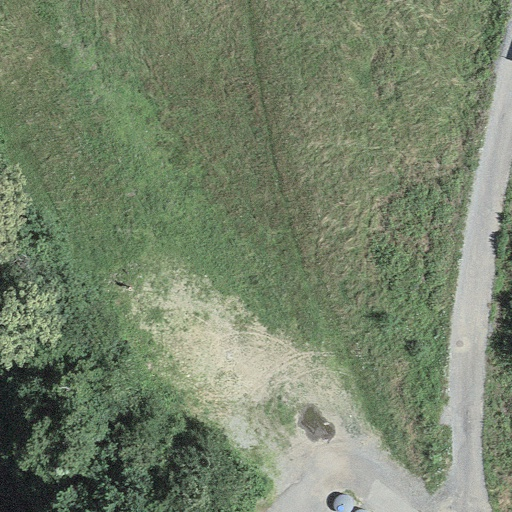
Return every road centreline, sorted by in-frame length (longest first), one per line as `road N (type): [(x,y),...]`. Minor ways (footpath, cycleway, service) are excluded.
road 1 (track): [(386,511),(165,322),(0,63)]
road 2 (residential): [(511,99),(436,511)]
